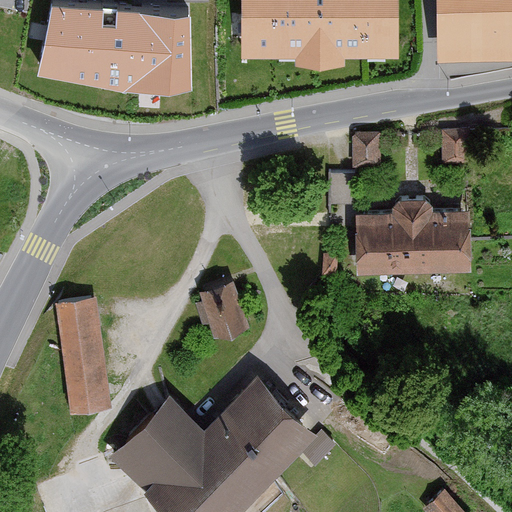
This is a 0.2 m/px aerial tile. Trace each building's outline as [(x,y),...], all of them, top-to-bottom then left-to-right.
[(390,0),(252,0),(252,47),(390,48),(390,0)] [(511,0),(435,0),(437,51),(511,49),(511,0)] [(164,93),(190,88),(187,11),(56,2),(42,75),(164,93)] [(471,131),(445,130),(443,160),(469,161),(471,131)] [(379,163),(379,133),(352,134),(353,163),(379,163)] [(357,205),(355,172),(327,173),(329,207),(357,205)] [(432,209),(431,203),(421,197),(400,197),(393,204),(393,210),(354,211),(355,269),(469,267),(468,208),(432,209)] [(337,250),(324,250),(324,271),(337,272),(337,250)] [(248,320),(231,278),(198,292),(215,334),(248,320)] [(112,401),(95,295),(55,301),(71,408),(112,401)] [(189,411),(168,390),(112,447),(147,481),(142,485),(169,511),(236,511),(317,429),(256,370),(203,424),(189,411)] [(352,434),(366,412),(328,388),(314,410),(352,434)] [(336,441),(321,427),(301,448),(316,462),(336,441)] [(464,511),(443,488),(425,503),(433,511),(464,511)]
